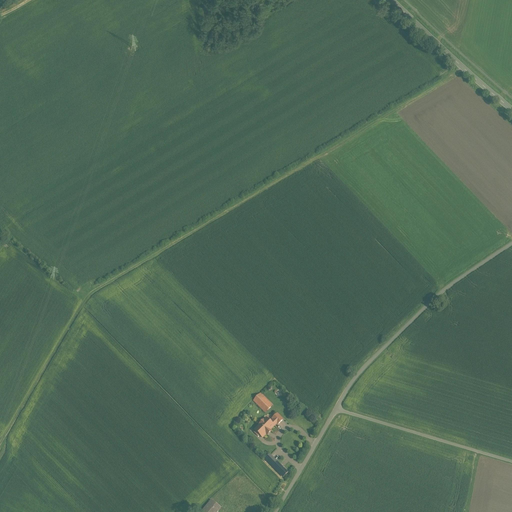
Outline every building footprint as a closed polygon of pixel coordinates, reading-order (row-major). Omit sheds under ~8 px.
[(262,394),(255,401),(267,414),(274,406),(262,394)] [(278,415),(271,422),(276,427),(278,426),(278,427),(284,421),(278,415)] [(271,422),(267,419),(255,431),(264,440),(276,427),(271,422)] [(270,455),(266,459),(284,478),(289,473),(270,455)] [(213,501),(203,511),(219,511),(222,509),(213,501)]
